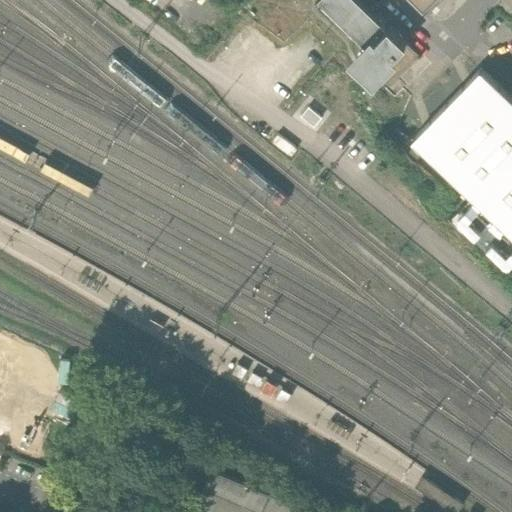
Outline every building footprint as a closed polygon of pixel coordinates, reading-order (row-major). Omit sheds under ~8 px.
[(403,40),(361,0),(316,0),(362,44),(347,59),(374,83),(375,82),(397,59),(393,55),(406,42),(403,40)] [(511,95),(481,66),(410,140),(472,199),(451,219),(507,271),(511,266),(511,95)] [(0,339),(0,404),(44,424),(68,368),(0,339)] [(231,374),(242,380),(248,369),(237,363),(231,374)] [(263,378),(251,372),(245,382),(256,389),(263,378)] [(276,399),(285,405),(291,395),(281,389),(280,391),(275,388),(277,386),(266,380),(260,390),(270,396),(272,393),(278,397),(276,399)] [(418,483),(414,488),(421,493),(450,511),(458,511),(462,506),(426,482),(421,479),(418,483)] [(278,511),(210,483),(197,511),(278,511)]
